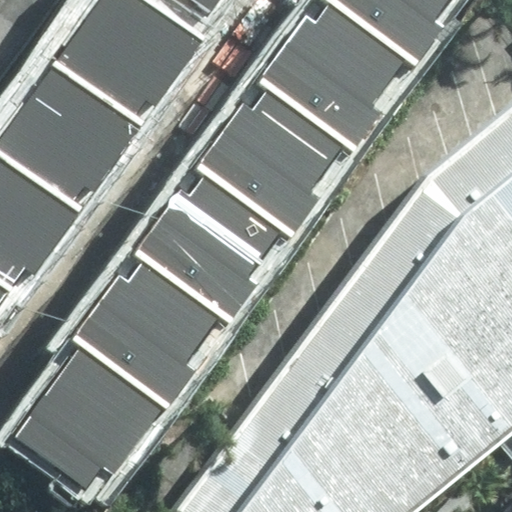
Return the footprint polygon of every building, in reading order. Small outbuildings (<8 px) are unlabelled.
[(204,40),(145,0),(78,0),(37,58),(140,129),(204,40)] [(145,0),(204,40),(231,0),(145,0)] [(410,61),(326,0),(319,0),(257,85),(345,149),(410,61)] [(454,0),(326,0),(410,61),(454,0)] [(140,129),(37,58),(0,109),(0,164),(76,218),(140,129)] [(345,149),(257,85),(192,174),(280,238),(345,149)] [(158,511),(403,511),(438,483),(511,422),(511,90),(476,120),(402,189),(158,511)] [(76,218),(0,164),(0,298),(12,307),(76,218)] [(280,238),(192,174),(127,262),(216,326),(280,238)] [(216,326),(127,262),(63,350),(151,414),(216,326)] [(0,324),(12,307),(0,298),(0,324)] [(151,414),(63,350),(0,436),(0,440),(86,503),(151,414)]
